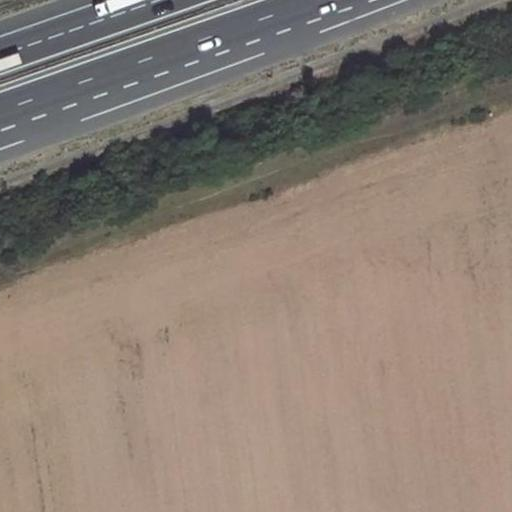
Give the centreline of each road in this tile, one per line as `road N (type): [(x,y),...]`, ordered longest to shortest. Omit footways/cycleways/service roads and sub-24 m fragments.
road 1 (motorway): [(0,132),(337,0)]
road 2 (motorway): [(0,114),(332,0)]
road 3 (motorway): [(160,0),(0,56)]
